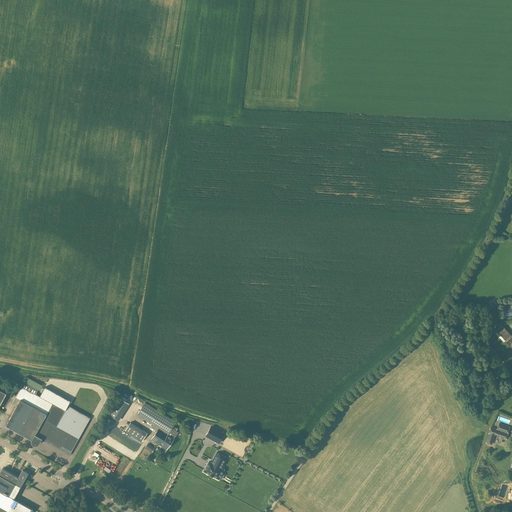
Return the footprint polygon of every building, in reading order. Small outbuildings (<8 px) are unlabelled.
[(65,410),(52,403),(39,396),(44,387),(27,377),(22,387),(21,387),(16,397),(20,400),(6,426),(32,440),(32,441),(32,442),(32,443),(33,444),(34,445),(35,445),(36,445),(37,445),(38,444),(41,439),(70,454),(90,417),(68,405),(65,410)] [(118,421),(129,404),(119,397),(108,414),(118,421)] [(178,428),(174,426),(176,422),(177,420),(175,419),(175,420),(174,419),(173,420),(164,415),(145,403),(137,415),(158,429),(151,439),(160,446),(166,450),(174,438),(178,432),(176,431),(178,428)] [(130,422),(125,431),(142,442),(147,433),(130,422)] [(506,440),(508,434),(507,433),(509,427),(499,424),(497,430),(491,428),(489,434),(486,442),(491,444),(495,434),(501,436),(500,438),(506,440)] [(219,438),(221,428),(207,425),(205,435),(219,438)] [(145,448),(152,453),(155,448),(148,443),(145,448)] [(224,475),(222,474),(224,470),(221,468),(227,458),(217,452),(211,463),(209,461),(203,472),(209,475),(212,477),(218,480),(219,479),(219,480),(220,479),(221,480),(224,475)] [(0,511),(30,511),(32,510),(33,510),(14,499),(20,487),(28,473),(22,470),(18,478),(2,469),(0,472),(0,511)]
